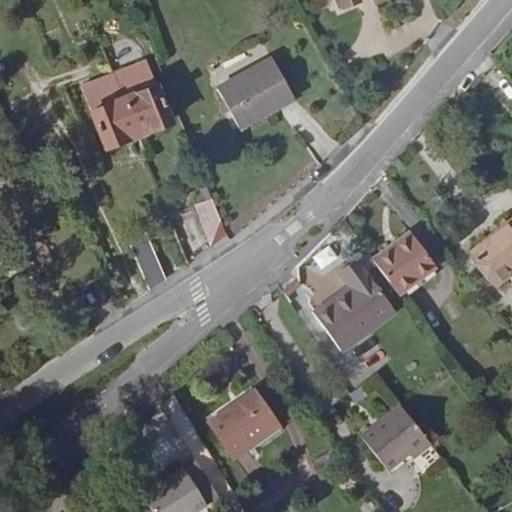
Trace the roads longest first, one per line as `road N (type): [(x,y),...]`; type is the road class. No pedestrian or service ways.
road 1 (tertiary): [(248,270),(506,0)]
road 2 (tertiary): [(41,511),(63,441),(248,270)]
road 3 (tertiary): [(248,270),(197,289),(0,405)]
